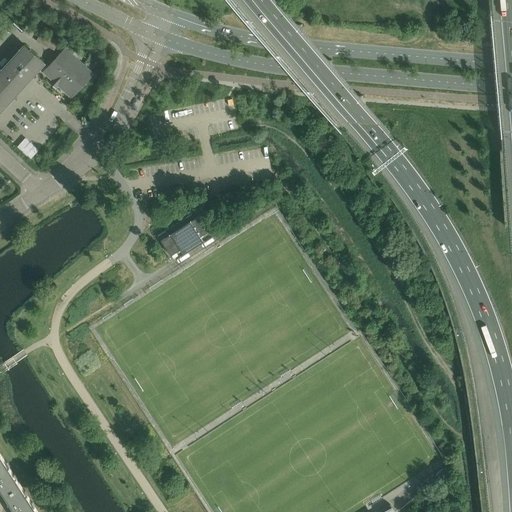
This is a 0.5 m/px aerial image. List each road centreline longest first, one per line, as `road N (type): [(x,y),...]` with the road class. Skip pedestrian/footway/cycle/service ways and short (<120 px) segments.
road 1 (motorway): [(257,0),(444,231),(476,292),(511,415)]
road 2 (secondary): [(158,34),(283,68),(511,88)]
road 3 (secondary): [(511,65),(291,45),(164,13)]
road 4 (unclassified): [(42,192),(72,172),(127,104),(158,34)]
